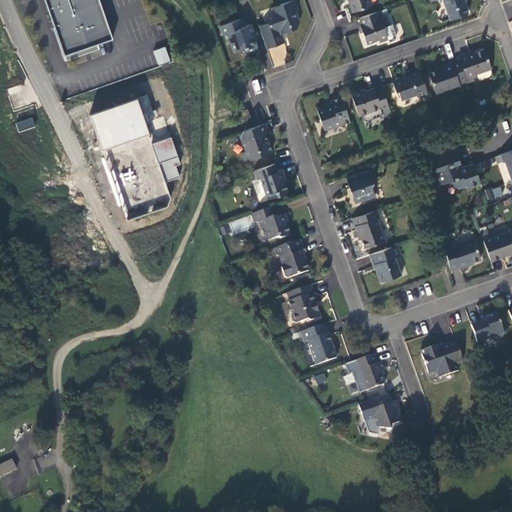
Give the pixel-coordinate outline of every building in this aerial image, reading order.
[(98,0),(44,0),(63,56),(88,48),(97,44),(103,42),(112,39),(98,0)] [(260,30),(267,50),(285,43),(281,31),(289,28),(290,31),(297,29),(300,23),(296,12),(298,11),(294,0),(281,5),(282,10),(274,13),(275,16),(267,19),(268,23),(269,27),(260,30)] [(344,0),(345,1),(347,0),(353,13),(371,7),(368,0),(344,0)] [(430,0),(431,2),(438,0),(443,0),(450,21),(468,14),(463,0),(430,0)] [(378,12),(359,19),(361,25),(360,26),(366,43),(378,39),(379,42),(389,39),(390,43),(396,41),(397,38),(392,25),(389,27),(386,18),(381,19),(378,12)] [(243,28),(240,20),(219,27),(222,36),(224,35),(226,41),(229,43),(234,53),(242,50),(244,55),(251,52),(252,53),(252,54),(259,51),(254,38),(253,39),(252,35),(253,35),(250,25),(243,28)] [(170,61),(165,47),(154,51),(159,65),(170,61)] [(88,48),(63,56),(65,61),(89,52),(88,48)] [(467,53),(458,56),(459,59),(467,82),(468,84),(478,80),(476,74),(491,69),(484,49),(468,55),(467,53)] [(460,84),(467,82),(459,59),(451,62),(452,63),(443,66),(444,68),(429,73),(436,94),(451,89),(452,85),(459,83),(460,84)] [(428,94),(419,70),(409,74),(410,77),(404,79),(403,76),(392,80),(396,93),(399,92),(402,101),(417,95),(417,97),(428,94)] [(251,81),(255,93),(261,91),(258,79),(251,81)] [(390,109),(382,87),(363,93),(362,90),(351,94),(359,116),(362,115),(380,109),(382,112),(390,109)] [(91,114),(103,149),(149,133),(145,122),(155,119),(155,117),(158,116),(156,109),(153,110),(148,95),(91,114)] [(351,122),(342,97),(330,101),(332,105),(317,110),(325,131),(351,122)] [(252,120),(248,109),(238,112),(242,123),(252,120)] [(380,109),(362,115),(363,121),(366,122),(381,117),(382,114),(382,112),(380,109)] [(15,123),(18,132),(35,126),(32,117),(15,123)] [(266,123),(243,132),(241,136),(246,151),(241,153),(244,162),(272,153),(265,133),(269,131),(266,123)] [(103,149),(128,220),(167,207),(171,198),(165,182),(152,144),(149,133),(103,149)] [(180,177),(176,165),(181,164),(172,137),(152,144),(165,182),(180,177)] [(481,184),(474,164),(461,169),(460,165),(460,164),(455,149),(439,154),(441,158),(433,161),(437,172),(439,172),(443,185),(452,183),(459,188),(468,186),(469,188),(481,184)] [(511,150),(500,155),(503,163),(505,162),(511,181),(511,150)] [(278,171),(275,164),(254,171),(258,180),(261,179),(268,196),(278,193),(279,197),(286,194),(288,190),(284,180),(286,179),(282,170),(278,171)] [(370,170),(347,178),(349,187),(351,186),(353,192),(352,193),(355,203),(376,196),(372,186),(374,183),(370,170)] [(488,200),(503,196),(500,186),(485,190),(488,200)] [(274,216),(271,208),(252,215),(256,223),(260,222),(262,227),(265,229),(269,240),(278,237),(281,238),(290,235),(286,225),(288,224),(285,215),(277,218),(274,216)] [(377,210),(353,219),(359,236),(360,235),(365,249),(385,242),(377,219),(380,218),(377,210)] [(483,237),(491,261),(511,253),(511,238),(510,232),(491,238),(490,235),(483,237)] [(303,246),(301,240),(275,249),(277,256),(281,258),(283,263),(282,268),(285,277),(288,278),(310,271),(306,260),(305,261),(302,255),(307,253),(305,246),(303,246)] [(444,245),(451,271),(459,268),(460,269),(469,265),(469,264),(481,259),(475,240),(453,247),(451,242),(444,245)] [(398,245),(370,255),(373,266),(376,265),(382,283),(402,276),(396,258),(402,256),(398,245)] [(313,293),(311,285),(287,293),(290,301),(289,301),(293,312),(291,316),(294,323),(295,324),(308,320),(310,321),(320,318),(315,303),(312,294),(313,293)] [(481,321),(471,325),(477,342),(494,337),(497,338),(503,336),(504,333),(497,312),(485,316),(486,319),(481,321)] [(337,358),(324,324),(299,332),(303,343),(307,342),(315,366),(337,358)] [(436,349),(435,345),(421,350),(428,373),(437,370),(439,377),(459,371),(456,364),(462,362),(456,342),(441,347),(436,349)] [(374,354),(354,362),(361,382),(365,380),(369,391),(385,385),(380,372),(385,370),(382,362),(378,364),(374,354)] [(323,373),(314,377),(317,385),(327,381),(323,373)] [(351,394),(358,391),(355,382),(348,385),(351,394)] [(380,406),(377,398),(358,404),(362,414),(365,413),(368,421),(375,418),(378,428),(391,430),(392,425),(400,422),(397,407),(393,408),(392,402),(380,406)] [(12,458),(0,463),(0,475),(17,468),(12,458)]
